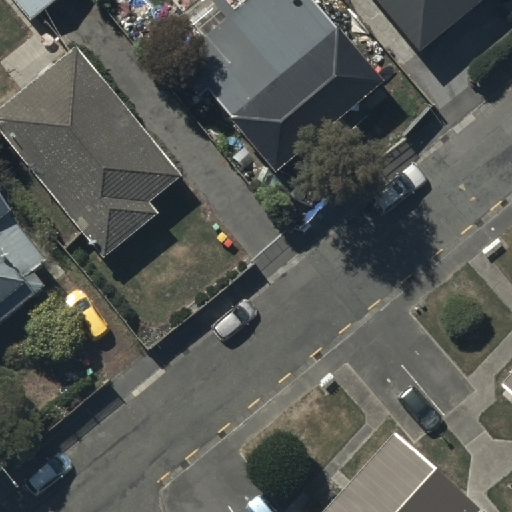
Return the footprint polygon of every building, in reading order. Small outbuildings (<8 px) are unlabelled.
[(14,0),(32,22),(58,0),(14,0)] [(334,33),(307,0),(246,0),(171,63),(199,98),(205,92),(277,181),(368,107),(361,99),(381,84),(337,30),(334,33)] [(482,0),(374,0),(421,54),(482,0)] [(157,218),(148,206),(183,179),(77,49),(0,111),(0,135),(103,262),(157,218)] [(0,333),(45,297),(33,282),(46,271),(0,214),(0,333)] [(511,385),(503,395),(511,402),(511,385)] [(476,511),(399,442),(335,511),(476,511)]
